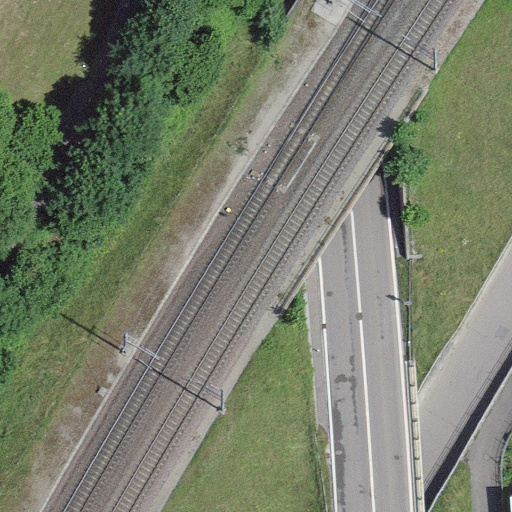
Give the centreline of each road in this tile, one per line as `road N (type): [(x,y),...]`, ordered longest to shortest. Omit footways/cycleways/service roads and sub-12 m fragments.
road 1 (trunk): [(326,0),(376,511)]
road 2 (residential): [(382,511),(511,304)]
